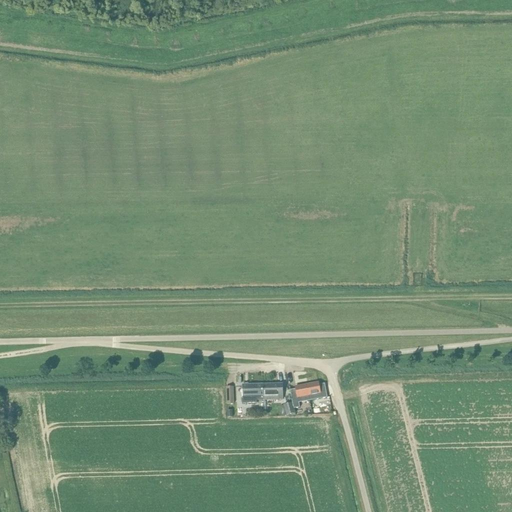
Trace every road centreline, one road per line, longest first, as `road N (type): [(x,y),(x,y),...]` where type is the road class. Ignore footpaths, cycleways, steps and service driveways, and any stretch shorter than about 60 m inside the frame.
road 1 (track): [(0,306),(511,297)]
road 2 (unclassified): [(511,333),(71,339)]
road 3 (unclassified): [(327,363),(71,339)]
road 4 (unclassified): [(327,363),(511,339)]
road 5 (unclassified): [(366,511),(327,363)]
